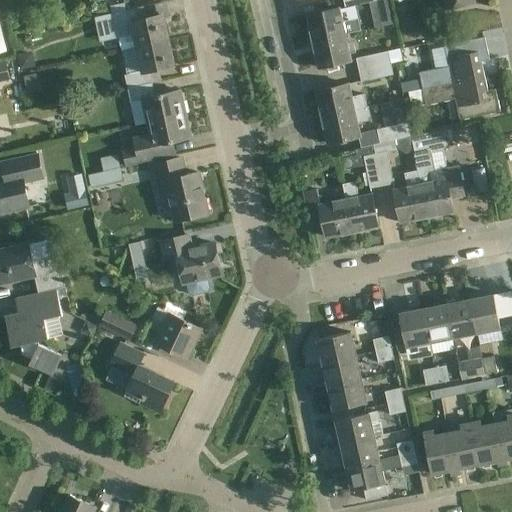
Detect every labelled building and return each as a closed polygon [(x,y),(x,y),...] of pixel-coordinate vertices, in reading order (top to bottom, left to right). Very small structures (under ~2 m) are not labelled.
[(377,1),(382,26),(394,24),(388,0),(343,0),(345,7),(377,1)] [(441,0),(443,8),(475,2),(474,0),(441,0)] [(113,13),(122,50),(137,47),(137,45),(169,38),(165,18),(170,17),(167,1),(113,13)] [(113,13),(126,10),(124,3),(110,6),(112,13),(113,13)] [(307,15),(313,41),(345,34),(345,33),(360,31),(358,18),(342,21),(339,8),(307,15)] [(345,34),(313,41),(319,68),(351,61),(345,34)] [(419,72),(423,88),(485,76),(482,61),(490,60),(485,37),(445,45),(449,66),(419,72)] [(125,75),(127,85),(151,80),(151,83),(161,80),(158,69),(175,65),(169,38),(137,45),(137,47),(142,72),(125,75)] [(356,58),(359,70),(391,63),(403,61),(401,48),(356,58)] [(0,81),(10,78),(5,59),(0,60),(0,81)] [(391,63),(359,70),(361,82),(394,75),(391,63)] [(456,99),(460,120),(501,112),(496,89),(488,90),(485,76),(423,88),(426,105),(456,99)] [(142,99),(147,121),(185,113),(180,90),(155,96),(151,83),(151,80),(127,85),(131,101),(142,99)] [(316,91),(322,117),(368,107),(365,94),(352,96),(349,83),(316,91)] [(362,148),(374,145),(393,141),(392,140),(412,136),(403,99),(392,101),(397,125),(360,133),(358,123),(369,121),(371,116),(369,107),(368,107),(322,117),(328,144),(359,137),(362,148)] [(72,113),(86,110),(84,100),(70,103),(72,113)] [(123,151),(126,165),(144,161),(176,155),(173,141),(191,137),(185,113),(147,121),(150,134),(133,137),(136,148),(123,151)] [(414,152),(418,170),(427,217),(454,212),(451,198),(464,195),(459,166),(435,171),(431,152),(441,149),(451,136),(449,130),(412,137),(415,152),(414,152)] [(374,145),(382,186),(394,183),(387,152),(395,150),(393,141),(374,145)] [(364,156),(370,188),(382,186),(374,145),(362,148),(364,156)] [(105,170),(90,173),(93,186),(125,179),(119,153),(102,156),(105,170)] [(0,180),(0,214),(28,207),(22,183),(41,179),(35,154),(0,162),(0,163),(4,180),(0,180)] [(169,194),(175,221),(210,213),(201,172),(187,175),(183,156),(154,163),(158,181),(161,195),(169,194)] [(394,189),(400,222),(427,217),(418,170),(405,173),(407,186),(394,189)] [(346,199),(352,232),(379,226),(372,194),(359,196),(355,179),(342,181),(346,199)] [(323,222),(326,237),(352,232),(346,199),(319,204),(316,186),(303,189),(309,224),(323,222)] [(141,242),(143,251),(161,247),(163,257),(177,254),(183,284),(187,283),(189,292),(194,295),(208,292),(211,287),(209,278),(222,275),(214,242),(192,247),(189,234),(160,240),(160,237),(141,242)] [(0,283),(33,276),(37,293),(57,288),(64,286),(58,255),(31,261),(27,245),(0,251),(0,283)] [(29,365),(52,376),(62,355),(39,343),(38,340),(49,338),(45,318),(63,314),(57,288),(37,293),(15,298),(18,312),(5,316),(12,346),(21,344),(23,354),(32,358),(29,365)] [(470,299),(477,333),(501,328),(494,294),(470,299)] [(454,338),(455,346),(465,344),(463,336),(477,333),(470,299),(447,304),(454,338)] [(431,343),(454,338),(447,304),(424,309),(431,343)] [(156,342),(188,357),(202,328),(170,312),(158,307),(144,336),(156,342)] [(431,343),(424,309),(399,314),(406,348),(431,343)] [(99,325),(130,340),(137,325),(106,310),(99,325)] [(317,339),(323,363),(356,355),(351,331),(317,339)] [(376,351),(391,348),(388,336),(373,339),(376,351)] [(160,412),(175,382),(139,364),(144,354),(120,342),(110,363),(133,374),(124,394),(160,412)] [(391,348),(376,351),(379,363),(394,359),(391,348)] [(323,363),(328,386),(362,379),(356,355),(323,363)] [(482,358),(486,374),(497,372),(494,356),(482,358)] [(486,374),(482,358),(458,363),(461,379),(486,374)] [(436,367),(439,383),(449,381),(446,365),(436,367)] [(439,383),(436,367),(423,370),(426,386),(439,383)] [(487,380),(489,388),(497,386),(495,378),(487,380)] [(328,386),(334,410),(367,403),(362,379),(328,386)] [(479,381),(481,390),(489,388),(487,380),(479,381)] [(471,383),(473,391),(481,390),(479,381),(471,383)] [(473,391),(471,383),(463,385),(465,393),(473,391)] [(463,385),(455,386),(456,394),(465,393),(463,385)] [(455,386),(447,388),(448,396),(456,394),(455,386)] [(388,403),(403,400),(400,388),(385,391),(388,403)] [(448,396),(447,388),(439,389),(440,398),(448,396)] [(432,399),(440,398),(439,389),(430,391),(432,399)] [(403,400),(388,403),(390,415),(406,411),(403,400)] [(470,421),(479,465),(497,461),(498,464),(509,462),(508,459),(511,457),(511,408),(493,412),(495,423),(483,425),(481,419),(470,421)] [(336,420),(341,443),(374,435),(372,424),(380,422),(377,410),(369,412),(336,420)] [(461,468),(479,465),(470,421),(460,423),(462,430),(436,435),(434,429),(423,431),(431,474),(450,470),(451,474),(462,472),(461,468)] [(374,435),(341,443),(346,467),(380,460),(374,435)] [(399,455),(415,452),(412,440),(396,444),(399,455)] [(415,452),(399,455),(402,468),(418,464),(415,452)] [(380,460),(346,467),(352,491),(365,488),(367,499),(388,495),(383,472),(402,468),(399,455),(380,460)] [(93,511),(95,508),(69,496),(61,511),(93,511)]
